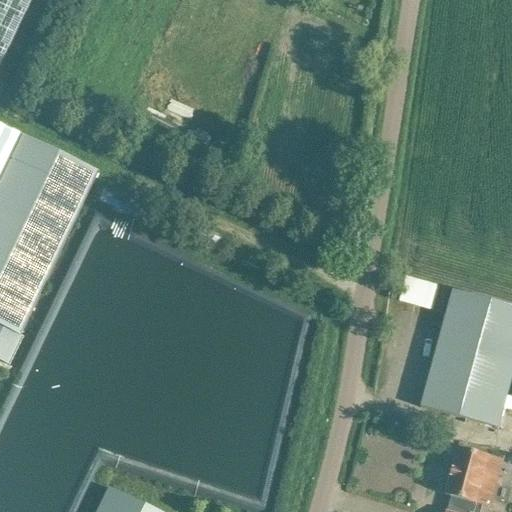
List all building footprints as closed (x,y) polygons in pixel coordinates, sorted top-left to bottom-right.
[(0,0),(0,179),(21,136),(0,125),(0,67),(32,0),(0,0)] [(0,179),(0,361),(9,366),(23,338),(22,335),(98,173),(21,136),(0,179)] [(123,228),(138,232),(141,221),(125,218),(123,228)] [(446,304),(451,278),(420,271),(414,297),(446,304)] [(420,408),(497,429),(511,375),(511,307),(452,291),(420,408)] [(480,511),(482,506),(489,508),(502,460),(457,448),(444,496),(451,497),(446,511),(480,511)] [(170,511),(113,485),(99,511),(170,511)]
